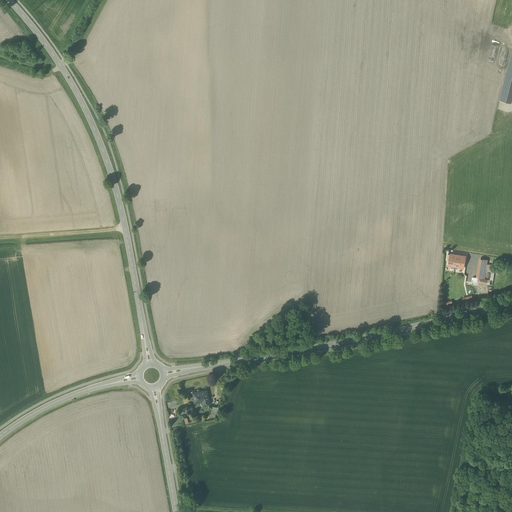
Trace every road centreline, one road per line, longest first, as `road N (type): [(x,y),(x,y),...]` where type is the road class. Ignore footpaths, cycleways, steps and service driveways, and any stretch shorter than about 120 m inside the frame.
road 1 (secondary): [(9,0),(62,68),(106,160),(149,364)]
road 2 (tertiary): [(511,302),(162,373)]
road 3 (tertiary): [(0,437),(83,390),(139,376)]
road 4 (secondary): [(153,387),(175,511)]
road 5 (track): [(124,226),(0,236)]
